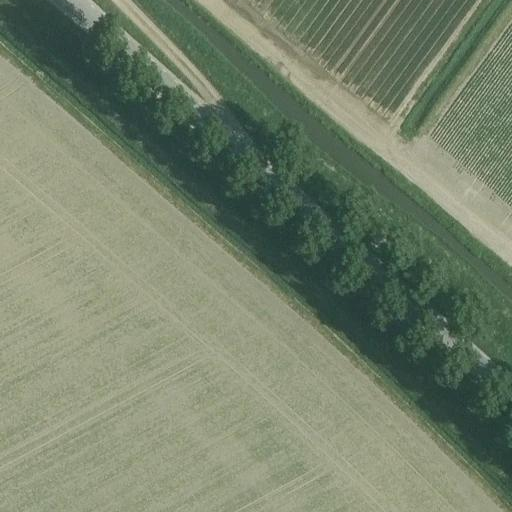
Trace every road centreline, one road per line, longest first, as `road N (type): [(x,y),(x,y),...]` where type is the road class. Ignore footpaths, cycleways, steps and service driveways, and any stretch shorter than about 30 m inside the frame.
road 1 (tertiary): [(511,399),(66,0)]
road 2 (track): [(118,0),(209,92),(240,155)]
